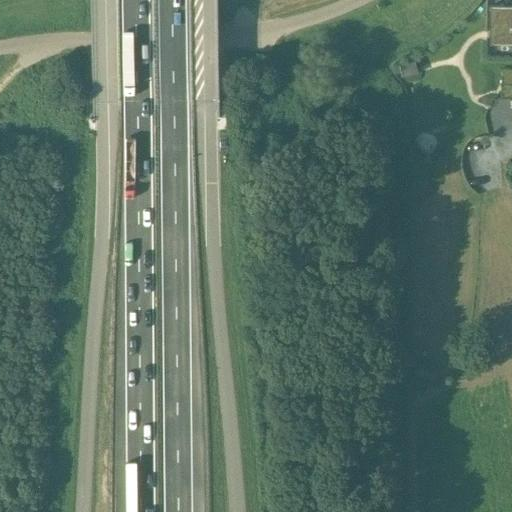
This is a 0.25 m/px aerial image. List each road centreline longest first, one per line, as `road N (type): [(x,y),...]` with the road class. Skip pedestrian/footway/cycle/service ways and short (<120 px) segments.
road 1 (unclassified): [(236,511),(210,229),(209,0)]
road 2 (unclassified): [(100,0),(101,195),(83,511)]
road 3 (trunk): [(178,511),(172,0)]
road 4 (trunk): [(133,0),(136,511)]
road 5 (unclassified): [(0,50),(240,37),(357,0)]
